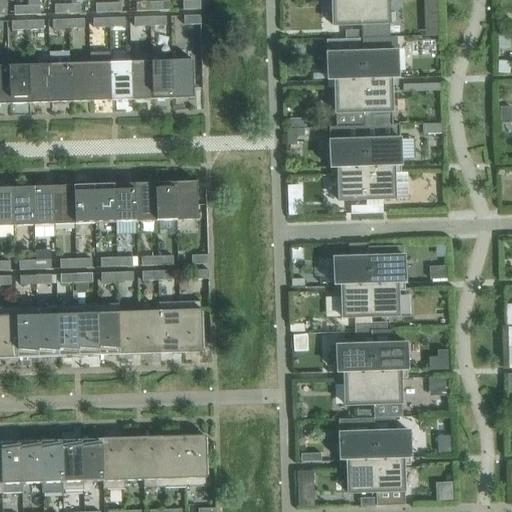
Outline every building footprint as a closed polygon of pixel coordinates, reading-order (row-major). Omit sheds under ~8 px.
[(361,25),(359,0),(331,0),(333,26),(361,25)] [(389,24),(388,0),(359,0),(361,25),(361,31),(361,39),(389,38),(389,24)] [(200,10),(200,1),(182,1),(183,11),(200,10)] [(149,12),(149,2),(136,3),(136,12),(149,12)] [(162,11),(162,2),(149,2),(149,12),(162,11)] [(121,13),(121,3),(108,4),(108,13),(121,13)] [(108,13),(108,4),(95,4),(95,14),(108,13)] [(67,15),(67,5),(54,6),(54,15),(67,15)] [(80,14),(80,5),(67,5),(67,15),(80,14)] [(26,6),(14,7),(14,16),(27,16),(26,6)] [(40,15),(39,6),(26,6),(27,16),(40,15)] [(201,25),(200,16),(183,17),(184,26),(201,25)] [(166,26),(166,17),(150,18),(150,27),(166,26)] [(125,28),(125,18),(109,19),(109,28),(125,28)] [(150,27),(150,18),(134,18),(134,27),(150,27)] [(109,28),(109,19),(93,20),(93,29),(109,28)] [(68,29),(68,20),(52,21),(52,30),(68,29)] [(84,29),(84,20),(68,20),(68,29),(84,29)] [(28,31),(27,21),(11,22),(11,31),(28,31)] [(43,30),(43,21),(27,21),(28,31),(43,30)] [(361,39),(361,31),(345,32),(346,40),(361,39)] [(509,36),(495,36),(496,49),(510,49),(509,36)] [(396,38),(389,38),(361,39),(362,79),(391,78),(395,78),(395,79),(398,79),(396,38)] [(346,40),(326,40),(327,81),(330,81),(330,80),(334,79),(362,79),(361,39),(346,40)] [(110,53),(89,54),(90,64),(91,102),(111,101),(110,63),(110,53)] [(172,99),(171,61),(151,62),(152,100),(172,99)] [(194,99),(192,61),(171,61),(172,99),(194,99)] [(132,101),(130,62),(110,63),(111,101),(132,101)] [(152,100),(151,62),(130,62),(132,101),(152,100)] [(509,62),(496,62),(496,74),(509,75),(509,62)] [(70,103),(69,64),(49,65),(50,103),(70,103)] [(91,102),(90,64),(69,64),(70,103),(91,102)] [(50,103),(49,65),(28,66),(30,104),(50,103)] [(0,104),(9,105),(8,66),(0,66),(0,104)] [(30,104),(28,66),(8,66),(9,105),(30,104)] [(392,112),(391,78),(362,79),(363,113),(364,127),(399,126),(399,125),(392,125),(392,112)] [(363,113),(362,79),(334,79),(335,114),(336,128),(364,127),(363,113)] [(511,108),(499,108),(499,122),(511,121),(511,108)] [(305,119),(290,120),(290,128),(306,127),(305,119)] [(442,122),(423,122),(423,133),(443,132),(442,122)] [(400,167),(400,139),(399,126),(364,127),(364,141),(365,166),(394,165),(398,165),(398,167),(400,167)] [(365,166),(364,141),(364,127),(329,128),(329,142),(330,169),(333,169),(333,167),(337,167),(365,166)] [(305,130),(287,130),(287,147),(297,147),(297,138),(305,138),(305,130)] [(395,199),(394,165),(365,166),(366,200),(395,199)] [(366,200),(365,166),(337,167),(338,201),(366,200)] [(198,220),(196,182),(175,183),(176,221),(198,220)] [(176,221),(175,183),(155,184),(156,222),(176,221)] [(136,222),(134,184),(114,185),(115,223),(136,222)] [(156,222),(155,184),(134,184),(136,222),(156,222)] [(115,223),(114,185),(94,186),(95,224),(115,223)] [(74,224),(73,186),(53,187),(54,225),(74,224)] [(95,224),(94,186),(73,186),(74,224),(95,224)] [(54,225),(53,187),(32,188),(34,226),(54,225)] [(0,226),(13,226),(12,188),(0,188),(0,226)] [(34,226),(32,188),(12,188),(13,226),(34,226)] [(302,201),(288,202),(288,217),(303,216),(302,201)] [(367,214),(367,206),(351,207),(351,215),(367,214)] [(383,214),(383,206),(367,206),(367,214),(383,214)] [(368,248),(368,258),(369,283),(397,282),(401,282),(401,284),(404,284),(403,257),(403,247),(368,248)] [(208,265),(208,256),(191,256),(191,266),(208,265)] [(157,267),(157,257),(141,258),(141,267),(157,267)] [(173,266),(173,257),(157,257),(157,267),(173,266)] [(132,267),(132,258),(116,259),(117,268),(132,267)] [(369,283),(368,258),(333,259),(334,286),(337,286),(337,284),(341,284),(369,283)] [(92,269),(92,259),(76,260),(76,269),(92,269)] [(117,268),(116,259),(100,259),(100,268),(117,268)] [(76,269),(76,260),(60,260),(60,270),(76,269)] [(35,270),(35,261),(19,262),(19,271),(35,270)] [(51,270),(51,261),(35,261),(35,270),(51,270)] [(0,271),(10,271),(10,262),(0,262),(0,271)] [(446,267),(429,268),(430,281),(446,280),(446,267)] [(209,279),(208,270),(191,271),(191,280),(209,279)] [(174,281),(173,271),(158,272),(158,281),(174,281)] [(158,281),(158,272),(141,272),(142,282),(158,281)] [(117,282),(117,273),(101,274),(101,283),(117,282)] [(133,282),(133,273),(117,273),(117,282),(133,282)] [(92,283),(92,274),(76,275),(76,284),(92,283)] [(51,285),(51,275),(35,276),(36,285),(51,285)] [(76,284),(76,275),(60,275),(60,284),(76,284)] [(36,285),(35,276),(19,277),(19,286),(36,285)] [(0,286),(11,286),(10,277),(0,277),(0,286)] [(398,317),(397,282),(369,283),(370,318),(398,317)] [(370,318),(369,283),(341,284),(342,319),(370,318)] [(203,353),(201,301),(180,302),(181,354),(203,353)] [(181,354),(180,302),(158,303),(158,312),(160,311),(161,354),(181,354)] [(120,356),(119,313),(118,304),(98,305),(100,356),(120,356)] [(79,357),(77,305),(56,306),(56,315),(57,315),(59,357),(79,357)] [(100,356),(98,305),(77,305),(79,357),(100,356)] [(0,359),(18,359),(16,307),(0,307),(0,359)] [(37,315),(37,307),(16,307),(18,359),(38,358),(37,315)] [(160,311),(158,312),(139,312),(140,355),(161,354),(160,311)] [(140,355),(139,312),(119,313),(120,356),(140,355)] [(57,315),(56,315),(37,315),(38,358),(59,357),(57,315)] [(370,331),(370,323),(354,324),(354,332),(370,331)] [(386,331),(386,323),(370,323),(370,331),(386,331)] [(371,339),(370,331),(354,332),(355,340),(371,339)] [(386,331),(370,331),(371,339),(371,345),(372,371),(400,370),(404,370),(404,371),(407,371),(406,344),(392,344),(391,331),(386,331)] [(372,371),(371,345),(336,346),(336,373),(339,373),(339,372),(343,372),(372,371)] [(437,357),(429,358),(429,371),(448,370),(447,350),(437,351),(437,357)] [(400,370),(372,371),(373,405),(373,411),(373,419),(396,418),(401,418),(401,404),(400,370)] [(373,405),(372,371),(343,372),(345,406),(373,405)] [(429,397),(450,396),(450,377),(428,378),(429,397)] [(373,419),(373,411),(357,411),(357,419),(373,419)] [(396,418),(373,419),(373,427),(374,433),(375,458),(403,457),(407,457),(407,459),(410,459),(409,432),(396,432),(396,418)] [(374,458),(374,433),(373,427),(373,419),(357,419),(357,420),(338,420),(338,434),(339,461),(342,461),(342,459),(346,459),(374,458)] [(207,479),(205,436),(184,437),(186,487),(206,487),(206,479),(207,479)] [(450,436),(437,437),(438,454),(451,454),(450,436)] [(165,488),(163,437),(143,438),(144,481),(143,481),(143,489),(165,488)] [(186,487),(184,437),(163,437),(165,488),(186,487)] [(144,481),(143,438),(123,439),(124,481),(143,481),(144,481)] [(103,482),(102,439),(82,440),(83,483),(102,482),(103,482)] [(124,481),(123,439),(102,439),(103,482),(102,482),(103,490),(124,490),(124,481)] [(83,483),(82,440),(61,441),(63,483),(62,483),(62,492),(83,491),(83,483)] [(42,484),(41,441),(20,442),(22,484),(42,484)] [(61,441),(41,441),(42,484),(42,494),(62,493),(62,492),(62,483),(63,483),(61,441)] [(20,442),(0,442),(0,448),(1,485),(2,485),(2,493),(22,493),(22,484),(20,442)] [(301,463),(321,462),(320,453),(300,454),(301,463)] [(403,457),(375,458),(376,493),(376,499),(376,507),(405,506),(404,492),(403,457)] [(376,493),(374,458),(346,459),(348,494),(376,493)] [(313,483),(313,471),(296,471),(297,483),(313,483)] [(376,507),(376,499),(360,499),(360,507),(376,507)]
